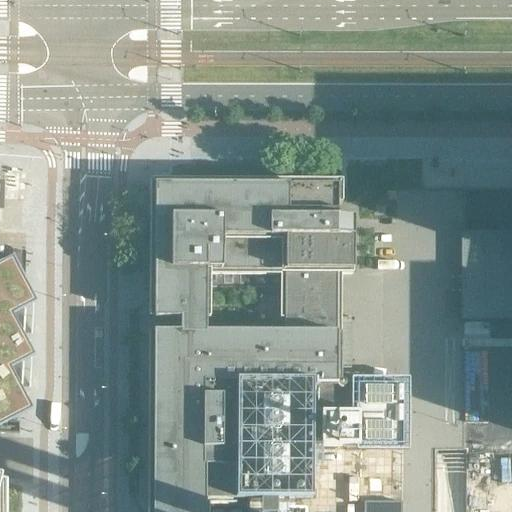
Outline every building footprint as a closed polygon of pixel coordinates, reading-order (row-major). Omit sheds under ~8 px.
[(18,190),(18,174),(4,173),(4,182),(4,189),(18,190)] [(275,511),(275,502),(311,502),(311,447),(403,447),(404,384),(345,384),(345,391),(342,391),(338,391),(336,391),(336,388),(336,387),(336,335),(336,318),(336,286),(336,273),(352,273),(352,220),(348,220),(345,220),(336,220),(336,214),(336,187),(327,187),(170,187),(154,187),(154,236),(154,241),(154,249),(153,270),(153,307),(153,321),(179,321),(179,334),(169,334),(153,334),(152,511),(275,511)] [(16,231),(17,200),(3,200),(2,230),(16,231)] [(34,356),(22,333),(13,315),(36,302),(12,257),(0,262),(0,426),(32,409),(11,368),(34,356)] [(511,262),(465,262),(464,322),(511,321),(511,262)]
